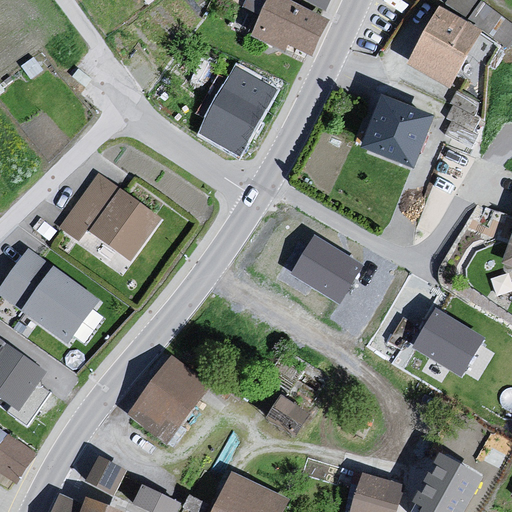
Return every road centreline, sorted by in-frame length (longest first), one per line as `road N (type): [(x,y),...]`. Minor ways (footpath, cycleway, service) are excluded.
road 1 (residential): [(51,488),(257,200)]
road 2 (residential): [(257,200),(357,0)]
road 3 (residential): [(134,112),(0,232)]
road 4 (residential): [(257,200),(134,112)]
road 5 (unclassified): [(62,0),(134,112)]
